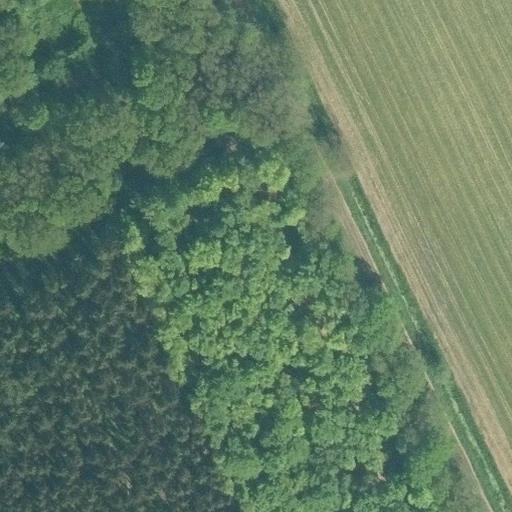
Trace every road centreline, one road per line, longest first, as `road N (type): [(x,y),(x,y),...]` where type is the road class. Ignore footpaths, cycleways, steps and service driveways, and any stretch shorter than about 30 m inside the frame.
road 1 (track): [(482,511),(237,0)]
road 2 (track): [(291,117),(0,257)]
